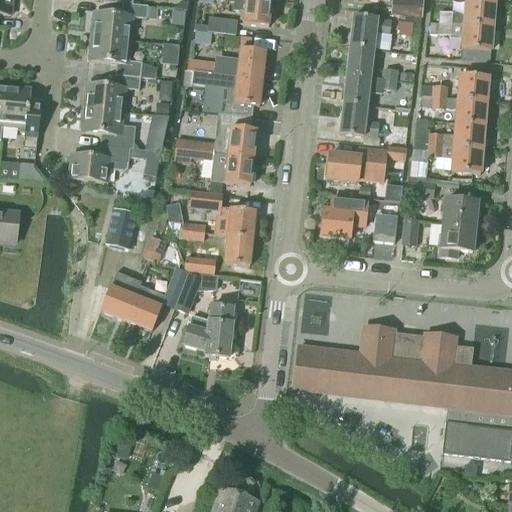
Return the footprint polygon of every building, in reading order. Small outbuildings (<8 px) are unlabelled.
[(0,0),(0,18),(9,19),(11,0),(0,0)] [(102,0),(102,5),(122,7),(132,8),(132,0),(102,0)] [(270,3),(245,0),(242,0),(234,0),(234,7),(233,16),(244,17),(242,28),(267,31),(270,3)] [(421,21),(423,6),(392,2),(390,18),(402,19),(403,19),(403,18),(412,20),(421,21)] [(177,7),(176,13),(183,14),(185,14),(186,14),(186,13),(187,5),(182,4),(177,7)] [(495,31),(496,7),(465,5),(464,17),(438,15),(437,27),(451,28),(463,29),(495,31)] [(93,16),(91,40),(130,43),(132,21),(146,22),(147,10),(132,8),(122,7),(121,19),(93,16)] [(170,14),(169,27),(182,28),(183,15),(170,14)] [(402,19),(400,32),(411,33),(412,20),(403,18),(403,19),(402,19)] [(388,39),(390,25),(376,23),(376,22),(352,19),(349,49),(373,52),(375,37),(388,39)] [(207,21),(205,35),(210,36),(235,39),(237,25),(207,21)] [(450,40),(451,28),(437,27),(436,38),(450,40)] [(492,56),(495,31),(463,29),(461,53),(492,56)] [(192,33),(190,43),(208,46),(210,36),(205,35),(192,33)] [(91,40),(88,64),(116,67),(115,78),(139,80),(154,81),(155,73),(141,66),(127,65),(130,43),(91,40)] [(162,47),(159,67),(175,68),(177,48),(162,47)] [(369,81),(373,52),(349,49),(345,78),(369,81)] [(213,59),(211,77),(236,80),(261,83),(264,55),(239,52),(238,62),(213,59)] [(395,84),(396,75),(382,73),(381,83),(395,84)] [(183,74),(182,90),(184,90),(185,90),(191,91),(191,89),(225,93),(223,119),(249,122),(250,109),(258,110),(258,108),(261,108),(262,107),(263,98),(262,96),(260,96),(261,83),(236,80),(211,77),(192,75),(188,75),(186,74),(183,74)] [(86,88),(83,112),(122,115),(124,92),(138,94),(139,80),(115,78),(113,90),(86,88)] [(381,84),(369,82),(369,81),(345,78),(341,108),(366,111),(367,98),(382,99),(382,93),(393,95),(395,84),(381,83),(381,84)] [(485,106),(487,81),(458,79),(456,103),(485,106)] [(444,102),(445,91),(420,89),(419,100),(421,100),(431,101),(444,102)] [(5,91),(1,130),(24,132),(22,151),(35,153),(40,108),(28,107),(30,93),(5,91)] [(444,102),(431,101),(421,100),(420,111),(431,112),(430,112),(443,114),(443,113),(455,114),(454,127),(483,130),(485,106),(456,103),(444,102)] [(156,107),(155,119),(167,120),(168,108),(156,107)] [(376,141),(378,127),(364,126),(366,111),(341,108),(338,138),(362,141),(362,139),(376,141)] [(83,112),(81,136),(108,139),(107,150),(129,153),(132,153),(133,140),(134,131),(121,130),(122,115),(83,112)] [(158,155),(159,156),(167,120),(155,119),(151,119),(143,153),(158,155)] [(481,154),(483,130),(454,127),(453,139),(415,135),(414,148),(481,154)] [(176,143),(175,154),(213,158),(252,162),(255,135),(224,131),(223,141),(223,144),(214,143),(213,147),(176,143)] [(479,178),(481,154),(414,148),(411,181),(422,182),(423,167),(425,167),(426,161),(451,163),(450,176),(479,178)] [(71,158),(68,183),(106,186),(108,173),(124,175),(127,173),(128,161),(129,153),(107,150),(107,151),(99,150),(98,159),(98,161),(71,158)] [(386,155),(385,162),(404,164),(405,153),(386,151),(386,155)] [(327,158),(325,183),(356,187),(357,185),(382,188),(385,162),(386,155),(357,152),(356,161),(327,158)] [(145,162),(142,178),(154,180),(158,155),(143,153),(132,153),(129,153),(128,161),(145,162)] [(175,157),(174,160),(190,162),(199,163),(212,164),(209,185),(208,198),(220,200),(222,186),(224,187),(249,190),(252,162),(213,158),(175,154),(175,157)] [(431,202),(433,187),(408,185),(406,199),(431,202)] [(191,197),(189,212),(219,215),(220,200),(208,198),(191,197)] [(322,214),(319,240),(338,242),(337,244),(349,245),(349,243),(350,243),(351,230),(365,231),(367,206),(329,202),(328,214),(322,214)] [(474,232),(477,206),(444,202),(441,228),(474,232)] [(181,227),(177,207),(164,209),(167,226),(181,227)] [(229,212),(221,211),(220,220),(215,219),(213,238),(226,240),(251,243),(254,215),(229,212)] [(114,213),(105,249),(123,253),(128,255),(136,223),(137,219),(114,213)] [(0,245),(14,247),(17,217),(0,215),(0,245)] [(395,229),(395,225),(396,224),(384,223),(384,228),(373,227),(371,245),(393,248),(395,229)] [(414,250),(417,225),(403,223),(400,248),(414,250)] [(191,243),(193,229),(181,227),(167,226),(170,233),(174,241),(191,243)] [(471,256),(474,232),(441,228),(438,261),(455,263),(456,255),(471,256)] [(203,244),(204,230),(193,229),(191,243),(203,244)] [(248,270),(251,243),(226,240),(223,267),(248,270)] [(160,258),(165,247),(151,241),(147,250),(153,252),(152,255),(160,258)] [(156,267),(160,258),(152,255),(153,252),(147,250),(142,261),(156,267)] [(184,262),(183,275),(188,275),(212,278),(213,278),(215,265),(184,262)] [(174,273),(161,308),(172,313),(186,278),(174,273)] [(186,278),(172,313),(186,318),(195,296),(215,295),(217,280),(211,280),(212,278),(188,275),(187,278),(186,278)] [(99,315),(125,325),(139,290),(140,286),(115,276),(99,315)] [(139,290),(125,325),(151,335),(160,312),(149,307),(153,296),(145,293),(139,290)] [(190,322),(182,349),(203,356),(202,360),(228,363),(228,360),(230,360),(233,358),(234,351),(232,349),(229,349),(232,327),(230,327),(232,312),(210,310),(208,327),(190,322)] [(511,376),(470,371),(472,352),(453,350),(454,342),(424,338),(424,341),(392,338),(393,334),(362,331),(359,358),(297,351),(292,394),(446,412),(440,458),(511,466),(511,376)] [(120,442),(116,457),(127,460),(131,445),(120,442)] [(474,481),(476,471),(464,469),(463,479),(474,481)] [(477,470),(476,481),(486,482),(487,471),(477,470)] [(254,511),(257,505),(219,492),(211,511),(254,511)]
